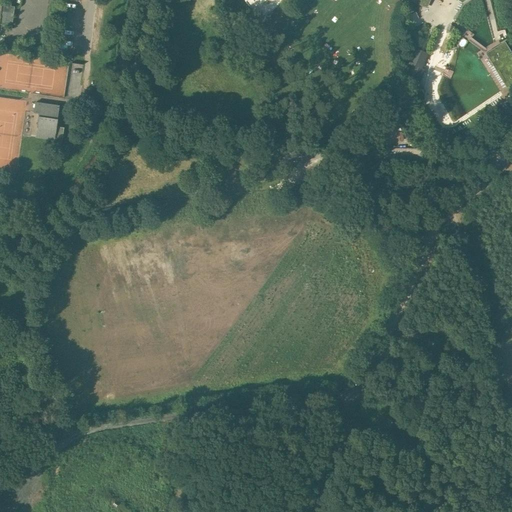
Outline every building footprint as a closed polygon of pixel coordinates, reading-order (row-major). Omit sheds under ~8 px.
[(244,0),(260,19),(283,0),(244,0)] [(1,4),(0,15),(0,23),(11,25),(14,6),(10,6),(1,4)] [(511,55),(504,42),(486,53),(491,62),(493,61),(507,85),(511,81),(511,55)] [(71,61),(68,74),(81,77),(84,64),(71,61)] [(423,71),(412,67),(408,78),(418,82),(423,71)] [(511,101),(510,99),(490,113),(499,127),(511,118),(511,101)] [(59,105),(35,101),(33,112),(39,113),(37,125),(45,126),(45,131),(55,132),(56,126),(59,105)] [(394,106),(381,113),(387,124),(400,117),(394,106)] [(56,126),(55,132),(54,139),(61,140),(63,127),(56,126)] [(241,160),(222,162),(228,201),(283,193),(281,179),(244,184),(241,160)] [(161,195),(163,211),(201,205),(199,188),(161,195)] [(411,442),(406,439),(403,445),(407,448),(411,442)]
